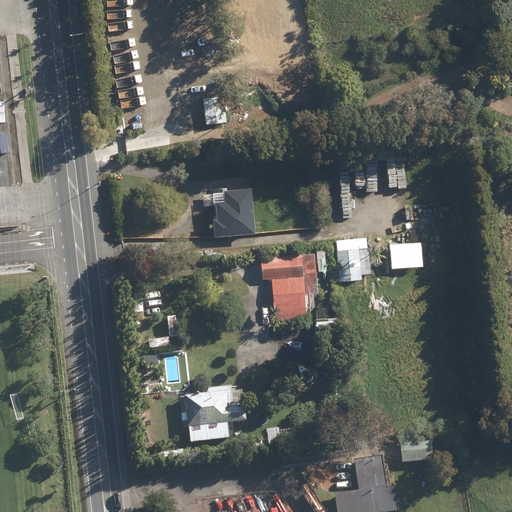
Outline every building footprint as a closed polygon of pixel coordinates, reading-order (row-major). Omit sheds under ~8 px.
[(430,34),(431,43),(442,42),(442,33),(430,34)] [(203,100),(205,125),(226,123),(224,98),(203,100)] [(333,150),(324,151),(327,172),(336,170),(333,150)] [(212,220),(213,238),(255,234),(251,188),(226,191),(226,188),(210,190),(210,194),(203,195),(204,207),(214,206),(216,220),(212,220)] [(337,240),(339,282),(361,280),(361,275),(370,275),(368,252),(358,253),(358,249),(366,249),(366,238),(337,240)] [(262,259),(263,277),(293,275),(292,258),(281,258),(262,259)] [(271,279),(273,311),(305,308),(303,277),(271,279)] [(189,430),(190,434),(202,433),(202,428),(209,427),(210,433),(218,432),(218,427),(245,424),(242,393),(231,394),(231,388),(207,390),(208,396),(179,399),(182,430),(189,430)] [(400,441),(402,462),(448,458),(446,438),(430,440),(430,438),(400,441)] [(334,495),(336,511),(392,511),(398,511),(394,486),(387,487),(382,455),(354,460),(359,491),(334,495)]
